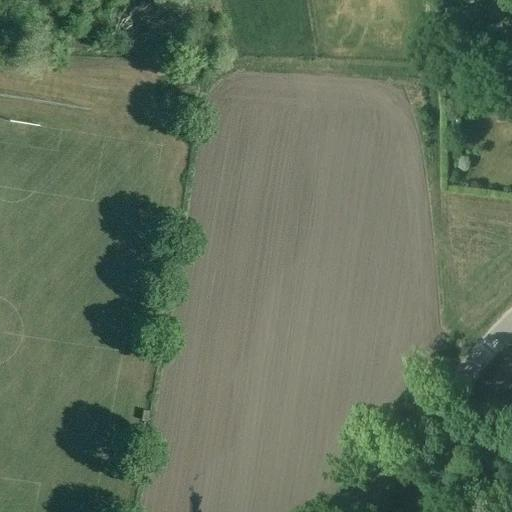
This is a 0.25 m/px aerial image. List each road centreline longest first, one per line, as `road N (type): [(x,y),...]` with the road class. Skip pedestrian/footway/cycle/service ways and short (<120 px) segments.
road 1 (track): [(451,384),(429,91),(405,69),(219,62)]
road 2 (unclassified): [(363,511),(451,384),(511,326)]
